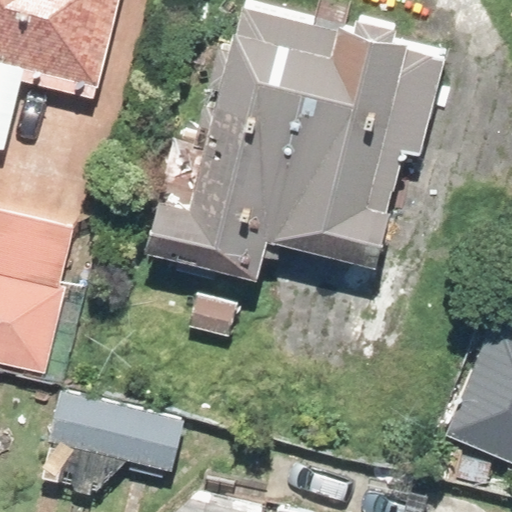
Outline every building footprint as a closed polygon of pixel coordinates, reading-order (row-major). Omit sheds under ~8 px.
[(0,0),(0,49),(37,59),(33,74),(106,91),(127,0),(0,0)] [(472,29),(369,0),(258,0),(221,131),(198,124),(167,231),(196,239),(191,260),(231,271),(237,250),(277,262),(289,219),(392,249),(424,137),(440,141),(472,29)] [(89,214),(0,193),(0,345),(57,358),(89,214)] [(511,307),(463,421),(511,441),(511,307)] [(197,408),(71,378),(49,471),(108,486),(139,448),(185,459),(197,408)]
